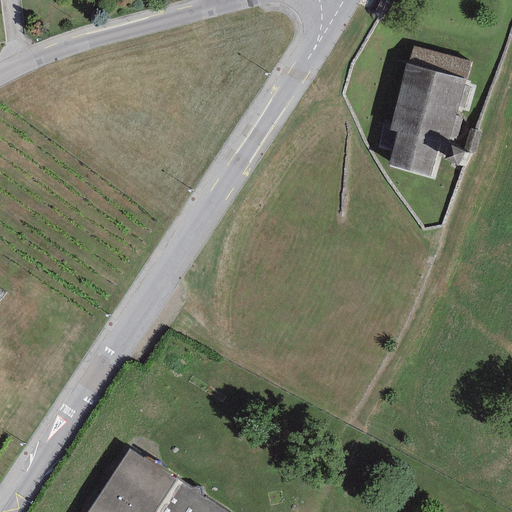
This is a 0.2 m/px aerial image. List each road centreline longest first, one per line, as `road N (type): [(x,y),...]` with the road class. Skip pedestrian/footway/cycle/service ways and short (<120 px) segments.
road 1 (residential): [(8,511),(341,0)]
road 2 (residential): [(243,0),(53,50),(0,75)]
